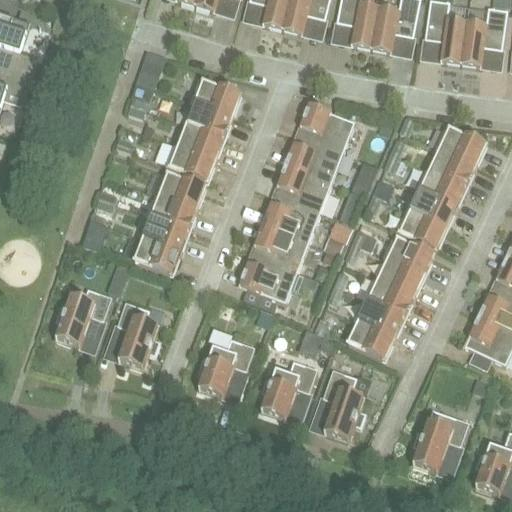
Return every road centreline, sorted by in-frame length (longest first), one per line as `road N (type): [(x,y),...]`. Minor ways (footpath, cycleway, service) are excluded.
road 1 (residential): [(288,72),(166,391)]
road 2 (residential): [(511,164),(379,467)]
road 3 (residential): [(511,112),(288,72)]
road 4 (residential): [(288,72),(141,30)]
